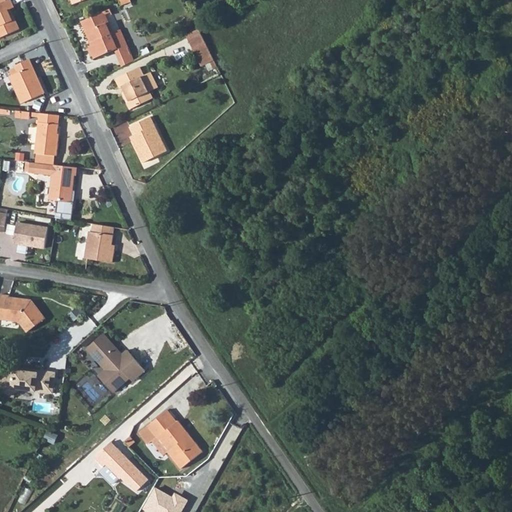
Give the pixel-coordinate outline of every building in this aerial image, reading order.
[(5,0),(0,2),(0,36),(19,28),(15,18),(12,20),(7,9),(10,8),(14,6),(11,0),(5,0)] [(115,50),(117,53),(128,47),(120,29),(111,33),(102,12),(83,20),(92,41),(88,43),(94,58),(115,50)] [(211,62),(214,60),(199,29),(187,35),(202,66),(211,62)] [(128,47),(117,53),(123,66),(134,61),(128,47)] [(15,66),(18,72),(11,74),(10,75),(23,103),(44,93),(29,59),(15,66)] [(18,72),(15,66),(9,69),(11,74),(18,72)] [(121,92),(126,101),(135,97),(138,104),(152,97),(149,90),(157,86),(150,71),(143,74),(139,67),(114,79),(119,87),(121,86),(124,91),(121,92)] [(135,97),(126,101),(129,108),(138,104),(135,97)] [(29,115),(30,111),(21,110),(20,118),(29,118),(29,115)] [(60,115),(45,113),(39,113),(39,116),(35,152),(36,153),(55,155),(57,155),(60,137),(57,137),(60,115)] [(130,125),(134,134),(136,138),(133,139),(143,162),(167,150),(151,115),(130,125)] [(55,164),(55,155),(36,153),(35,162),(55,164)] [(55,164),(35,162),(30,161),(29,172),(53,175),(50,199),(58,199),(56,212),(73,214),(74,201),(71,201),(74,175),(77,175),(78,167),(55,164)] [(115,228),(93,224),(92,231),(90,231),(86,257),(114,262),(115,250),(111,250),(112,245),(115,228)] [(17,225),(14,244),(45,248),(48,229),(17,225)] [(11,295),(1,294),(0,300),(0,318),(20,321),(27,333),(46,320),(33,300),(30,301),(28,301),(28,299),(10,296),(11,295)] [(69,314),(74,320),(81,314),(76,307),(69,314)] [(87,348),(95,357),(99,354),(108,365),(105,368),(99,375),(114,392),(130,378),(133,381),(145,369),(127,349),(123,353),(118,357),(108,346),(112,341),(104,333),(87,348)] [(123,353),(112,341),(108,346),(118,357),(123,353)] [(99,354),(95,357),(105,368),(108,365),(99,354)] [(12,385),(24,387),(53,391),(56,371),(28,366),(28,369),(24,368),(22,365),(14,364),(1,369),(0,371),(0,372),(6,387),(12,385)] [(172,448),(168,451),(182,468),(203,451),(187,431),(184,434),(175,423),(177,421),(167,410),(139,432),(149,444),(157,437),(158,438),(162,435),(172,448)] [(184,434),(187,431),(179,420),(177,421),(175,423),(184,434)] [(158,438),(168,451),(172,448),(162,435),(158,438)] [(111,442),(95,457),(105,467),(100,472),(113,485),(122,477),(139,494),(151,483),(111,442)] [(176,499),(156,488),(144,508),(150,511),(180,511),(187,500),(178,495),(176,499)]
